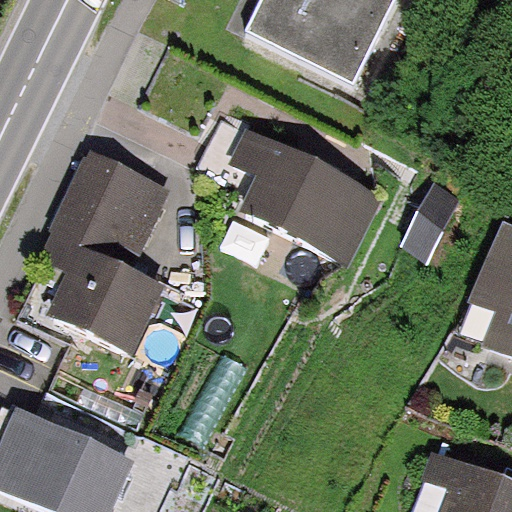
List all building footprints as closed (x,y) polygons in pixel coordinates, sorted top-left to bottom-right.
[(264,0),(245,40),(356,89),(399,0),(264,0)] [(385,201),(249,132),(231,166),(257,179),(241,211),(351,267),(385,201)] [(173,192),(93,156),(19,321),(75,345),(80,334),(173,375),(199,316),(165,301),(171,287),(137,272),(173,192)] [(511,228),(508,227),(480,301),(502,310),(488,349),(511,357),(511,228)] [(105,452),(17,415),(0,456),(0,492),(47,511),(114,511),(135,464),(105,452)] [(511,511),(511,488),(433,456),(409,511),(511,511)]
